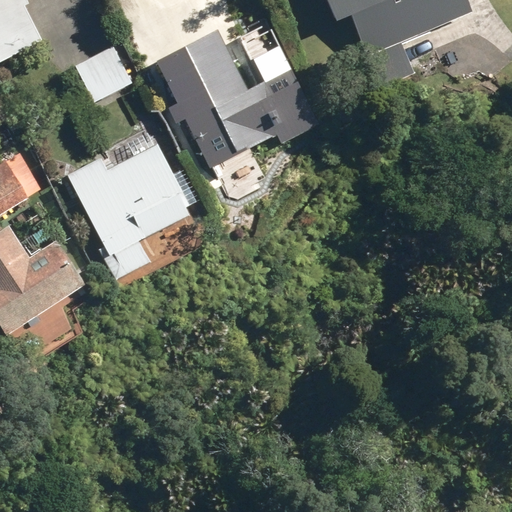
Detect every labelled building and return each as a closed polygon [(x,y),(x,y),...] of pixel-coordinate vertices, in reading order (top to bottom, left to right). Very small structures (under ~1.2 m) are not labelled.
[(0,0),(0,60),(35,43),(13,0),(0,0)] [(364,61),(377,92),(409,78),(396,47),(466,18),(458,0),(315,0),(328,29),(345,22),(361,62),(364,61)] [(177,123),(203,172),(273,135),(250,91),(241,95),(209,35),(148,67),(170,108),(161,112),(169,128),(177,123)] [(68,69),(88,105),(126,85),(107,49),(68,69)] [(180,210),(150,149),(124,162),(119,151),(62,179),(97,250),(92,252),(108,285),(143,267),(132,245),(181,220),(177,212),(180,210)] [(0,162),(0,217),(26,201),(2,161),(0,162)] [(0,339),(76,290),(48,247),(21,263),(0,231),(0,339)]
